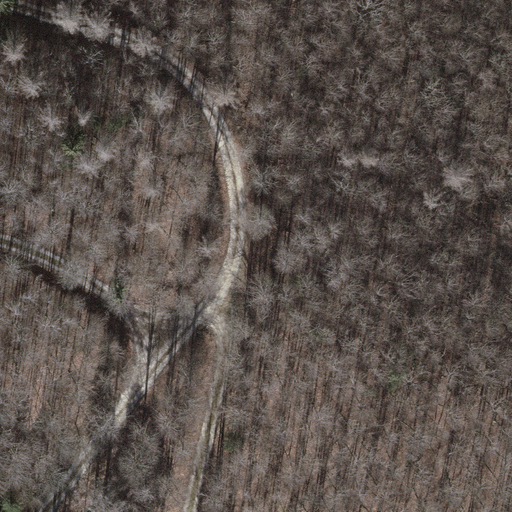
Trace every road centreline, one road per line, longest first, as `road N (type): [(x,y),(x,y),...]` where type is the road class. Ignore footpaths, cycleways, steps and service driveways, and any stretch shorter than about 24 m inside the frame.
road 1 (track): [(165,339),(239,244),(239,169),(217,107),(157,51),(0,8)]
road 2 (track): [(0,248),(45,255),(165,339),(39,511)]
road 3 (track): [(165,339),(209,319),(237,323),(193,511)]
